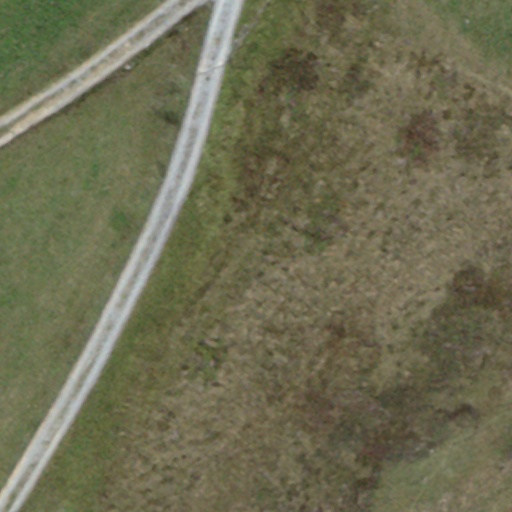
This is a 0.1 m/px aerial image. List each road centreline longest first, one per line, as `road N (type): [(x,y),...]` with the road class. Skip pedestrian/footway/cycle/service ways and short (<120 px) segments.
road 1 (track): [(240,0),(76,408),(10,511)]
road 2 (track): [(237,6),(0,128)]
